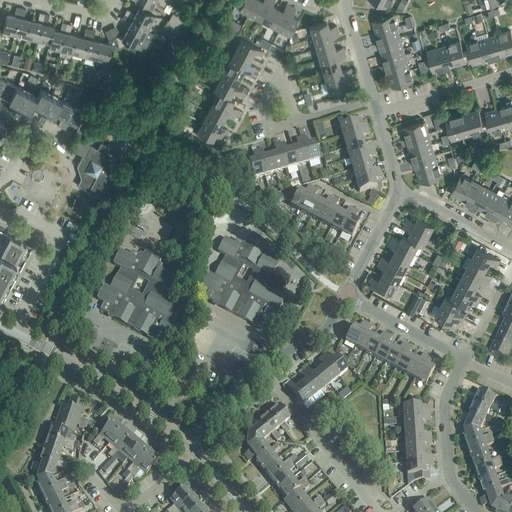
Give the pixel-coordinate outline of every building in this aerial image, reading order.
[(167,2),(162,0),(136,0),(153,9),(156,2),(165,7),(167,2)] [(249,14),(255,0),(242,0),(238,8),(249,14)] [(259,19),(268,0),(262,0),(263,1),(261,0),(255,0),(249,14),(259,19)] [(269,24),(277,8),(272,5),(274,0),(268,0),(259,19),(269,24)] [(371,0),(387,8),(391,0),(371,0)] [(165,7),(164,9),(169,12),(173,6),(173,5),(167,2),(165,7)] [(473,10),(471,6),(470,2),(464,4),(467,12),(473,10)] [(279,29),(291,6),(287,3),(283,11),(277,8),(269,24),(279,29)] [(14,35),(21,7),(16,6),(15,13),(15,16),(7,14),(2,32),(14,35)] [(290,35),(298,19),(292,16),(296,8),(291,6),(279,29),(290,35)] [(26,38),(30,20),(23,18),(23,15),(24,15),(26,9),(21,7),(14,35),(26,38)] [(127,9),(125,13),(150,27),(156,16),(139,7),(135,14),(133,13),(133,12),(127,9)] [(38,41),(45,13),(40,12),(38,19),(39,19),(38,22),(30,20),(26,38),(38,41)] [(484,20),(481,12),(473,15),(476,23),(484,20)] [(49,14),(45,13),(38,41),(49,44),(53,30),(54,26),(46,24),(47,21),(48,21),(49,14)] [(148,30),(150,27),(125,13),(122,18),(129,21),(129,20),(132,22),(128,29),(144,37),(149,40),(153,33),(148,30)] [(180,26),(184,19),(173,13),(169,20),(180,26)] [(397,26),(394,14),(372,21),(376,32),(397,26)] [(185,29),(180,27),(180,26),(169,20),(165,27),(182,36),(185,29)] [(310,26),(313,37),(338,30),(337,25),(329,27),(327,21),(310,26)] [(60,51),(67,23),(62,22),(61,28),(61,29),(61,31),(53,30),(49,44),(48,48),(60,51)] [(234,30),(237,25),(230,22),(227,26),(234,30)] [(72,54),(76,36),(69,34),(69,31),(70,31),(72,24),(67,23),(60,51),(72,54)] [(400,37),(397,26),(376,32),(379,43),(400,37)] [(84,57),(91,29),(86,28),(84,34),(85,35),(84,37),(76,36),(72,54),(84,57)] [(95,60),(100,41),(92,39),(93,37),(94,37),(95,30),(91,29),(84,57),(95,60)] [(139,48),(144,37),(128,29),(124,36),(121,34),(115,37),(119,47),(125,44),(126,42),(139,48)] [(340,35),(338,30),(313,37),(316,48),(333,43),(332,37),(340,35)] [(511,53),(511,34),(511,30),(499,34),(506,55),(511,53)] [(506,55),(499,34),(489,37),(495,58),(506,55)] [(114,49),(119,47),(115,37),(108,41),(108,43),(100,41),(95,60),(107,62),(111,49),(114,49)] [(403,47),(400,37),(379,43),(382,54),(403,47)] [(495,58),(489,37),(478,40),(484,61),(495,58)] [(241,38),(236,49),(251,57),(254,52),(262,56),(264,51),(241,38)] [(173,53),(175,54),(180,43),(179,42),(173,39),(167,50),(173,53)] [(218,52),(223,42),(217,39),(212,49),(218,52)] [(484,61),(478,40),(466,43),(472,65),(484,61)] [(266,41),(263,47),(269,50),(270,47),(272,44),(266,41)] [(467,62),(460,41),(449,44),(455,66),(467,62)] [(335,49),(333,43),(316,48),(319,59),(345,52),(343,47),(335,49)] [(455,66),(449,44),(438,47),(444,69),(455,66)] [(411,52),(405,53),(403,47),(382,54),(385,65),(407,58),(407,59),(413,57),(411,52)] [(444,69),(438,47),(427,51),(433,72),(444,69)] [(212,62),(218,52),(212,49),(207,59),(212,62)] [(249,63),(251,57),(236,49),(230,59),(253,71),(256,67),(249,63)] [(346,57),(345,52),(319,59),(323,70),(340,65),(338,59),(346,57)] [(0,61),(6,64),(8,56),(0,53),(0,61)] [(12,64),(18,66),(20,55),(15,54),(12,64)] [(32,57),(26,56),(23,67),(29,69),(32,57)] [(410,69),(407,59),(407,58),(385,65),(389,76),(410,69)] [(253,71),(230,59),(225,69),(241,77),(244,72),(251,76),(253,71)] [(41,72),(44,63),(35,61),(33,70),(41,72)] [(342,71),(340,65),(323,70),(326,81),(351,74),(350,69),(342,71)] [(238,83),(241,77),(225,69),(220,79),(243,91),(245,87),(238,83)] [(413,81),(410,69),(389,76),(392,87),(413,81)] [(79,72),(73,70),(70,79),(77,81),(79,72)] [(78,82),(84,83),(87,71),(81,70),(78,82)] [(345,81),(353,79),(351,74),(326,81),(329,92),(331,92),(337,90),(346,87),(345,81)] [(98,86),(100,77),(92,75),(90,84),(98,86)] [(243,91),(220,79),(214,89),(218,92),(219,91),(230,97),(233,92),(240,96),(243,91)] [(9,99),(16,86),(5,80),(0,89),(0,99),(2,95),(9,99)] [(37,97),(16,86),(9,99),(30,110),(34,103),(34,102),(37,97)] [(62,100),(51,95),(41,90),(37,97),(34,102),(34,103),(55,114),(62,100)] [(234,100),(230,97),(219,91),(218,92),(213,101),(236,114),(239,109),(231,105),(234,100)] [(62,127),(73,106),(62,100),(55,114),(62,117),(58,125),(62,127)] [(236,114),(213,101),(208,111),(223,120),(226,114),(234,118),(236,114)] [(511,127),(511,122),(507,105),(496,109),(502,130),(511,127)] [(76,125),(84,111),(73,106),(62,127),(66,129),(70,121),(76,125)] [(485,131),(480,113),(479,109),(467,113),(474,134),(485,131)] [(502,130),(496,109),(485,112),(491,133),(502,130)] [(173,125),(181,128),(187,114),(180,111),(173,125)] [(221,125),(223,120),(208,111),(202,121),(225,134),(228,129),(221,125)] [(474,134),(467,113),(457,116),(463,137),(474,134)] [(463,137),(457,116),(445,119),(451,141),(463,137)] [(225,134),(202,121),(197,132),(213,140),(216,134),(223,138),(225,134)] [(428,133),(425,121),(404,127),(407,139),(428,133)] [(359,128),(357,122),(340,127),(343,138),(368,131),(367,126),(359,128)] [(370,136),(368,131),(343,138),(346,149),(363,144),(362,138),(370,136)] [(432,143),(428,133),(407,139),(410,150),(432,143)] [(101,197),(122,158),(107,151),(110,146),(101,142),(97,148),(78,137),(72,149),(83,154),(77,165),(81,178),(77,184),(101,197)] [(306,137),(301,138),(308,164),(319,160),(314,143),(308,145),(306,137)] [(308,164),(301,138),(296,140),(298,148),(292,150),(297,167),(308,164)] [(297,167),(292,150),(286,151),(284,143),(279,145),(286,170),(297,167)] [(435,154),(432,143),(410,150),(414,161),(435,154)] [(365,150),(363,144),(346,149),(349,160),(375,152),(373,147),(365,150)] [(286,170),(279,145),(274,146),(276,154),(270,156),(275,173),(286,170)] [(275,173),(270,156),(264,158),(262,150),(257,151),(264,177),(275,173)] [(264,177),(257,151),(252,153),(254,161),(248,163),(253,180),(264,177)] [(376,157),(375,152),(349,160),(353,171),(370,166),(368,160),(376,157)] [(438,165),(435,154),(414,161),(417,171),(438,165)] [(442,177),(438,165),(417,171),(420,183),(442,177)] [(371,172),(370,166),(353,171),(356,182),(381,174),(379,169),(371,172)] [(382,179),(381,174),(356,182),(359,193),(376,188),(374,182),(382,179)] [(461,199),(472,179),(461,174),(451,194),(461,199)] [(471,205),(482,185),(472,179),(461,199),(471,205)] [(481,210),(492,190),(482,185),(471,205),(481,210)] [(301,212),(313,189),(309,187),(305,194),(299,191),(291,207),(301,212)] [(311,218),(319,202),(314,199),(318,192),(313,189),(301,212),(311,218)] [(491,215),(502,196),(492,190),(481,210),(491,215)] [(372,191),(368,197),(370,198),(366,205),(371,208),(378,194),(372,191)] [(284,203),(281,194),(271,197),(274,206),(284,203)] [(501,221),(511,201),(502,196),(491,215),(501,221)] [(321,223),(333,200),(329,197),(325,205),(319,202),(311,218),(321,223)] [(79,214),(83,205),(72,200),(68,209),(79,214)] [(331,228),(340,213),(334,210),(338,202),(333,200),(321,223),(331,228)] [(511,226),(511,225),(511,200),(511,201),(501,221),(511,226)] [(341,234),(354,211),(349,208),(345,215),(340,213),(331,228),(341,234)] [(234,210),(233,211),(227,219),(247,233),(253,223),(234,210)] [(352,239),(360,223),(354,220),(358,213),(354,211),(341,234),(352,239)] [(429,235),(434,225),(419,216),(416,222),(408,218),(406,223),(429,235)] [(429,235),(406,223),(403,228),(411,231),(408,237),(419,243),(424,245),(429,235)] [(0,298),(3,300),(33,246),(15,236),(14,234),(10,232),(9,233),(5,231),(4,229),(1,227),(0,227),(0,298)] [(414,253),(419,243),(408,237),(404,234),(401,240),(393,236),(391,241),(414,253)] [(236,240),(235,240),(234,243),(225,239),(221,246),(222,247),(218,254),(225,257),(218,271),(219,271),(216,277),(209,274),(205,281),(206,282),(202,289),(208,292),(204,298),(207,300),(225,309),(224,310),(245,321),(246,320),(258,327),(266,331),(270,324),(276,328),(279,321),(280,321),(284,314),(277,310),(281,304),(282,305),(286,297),(264,286),(269,277),(271,278),(275,271),(274,270),(278,263),(265,256),(266,253),(263,252),(265,248),(257,243),(257,244),(249,240),(246,246),(236,240)] [(414,253),(391,241),(388,245),(396,249),(393,255),(409,263),(414,253)] [(441,244),(437,252),(443,254),(447,247),(441,244)] [(477,248),(472,258),(488,266),(490,261),(498,265),(500,260),(477,248)] [(161,260),(152,256),(152,257),(144,253),(141,258),(131,252),(129,256),(120,251),(116,258),(117,259),(114,266),(120,269),(113,283),(114,283),(111,290),(104,286),(100,293),(101,294),(98,301),(103,304),(100,311),(120,321),(120,322),(141,334),(141,333),(162,343),(165,337),(171,340),(175,333),(176,333),(180,326),(173,322),(176,316),(177,317),(181,309),(160,298),(164,289),(166,290),(170,283),(169,282),(173,275),(160,269),(162,266),(159,264),(161,260)] [(439,265),(444,256),(438,253),(434,262),(439,265)] [(403,273),(409,263),(393,255),(390,260),(382,256),(380,261),(403,273)] [(488,266),(472,258),(468,256),(463,266),(466,268),(490,280),(492,276),(485,272),(488,266)] [(403,273),(380,261),(378,265),(385,269),(382,275),(398,283),(403,273)] [(315,284),(297,268),(281,286),(299,302),(315,284)] [(490,280),(466,268),(461,278),(477,286),(480,281),(487,285),(490,280)] [(392,294),(398,283),(382,275),(379,280),(372,276),(369,281),(392,294)] [(474,292),(477,286),(461,278),(456,288),(479,300),(481,296),(474,292)] [(456,288),(451,298),(450,298),(462,304),(466,307),(469,301),(476,305),(479,300),(456,288)] [(409,306),(406,312),(412,316),(416,309),(422,296),(416,293),(409,306)] [(429,300),(422,296),(416,309),(422,313),(426,305),(429,300)] [(459,310),(462,304),(450,298),(451,298),(446,296),(441,306),(464,318),(466,314),(459,310)] [(464,318),(441,306),(435,316),(451,325),(454,319),(461,323),(464,318)] [(511,309),(508,308),(503,319),(506,320),(511,322),(511,309)] [(511,322),(506,320),(501,331),(511,336),(511,322)] [(355,348),(367,325),(363,322),(359,330),(353,327),(345,343),(355,348)] [(365,353),(374,338),(368,335),(372,327),(367,325),(355,348),(365,353)] [(511,336),(501,331),(495,342),(511,349),(511,336)] [(375,359),(388,336),(383,333),(379,341),(374,338),(365,353),(375,359)] [(385,364),(394,348),(388,345),(392,338),(388,336),(375,359),(385,364)] [(511,359),(510,359),(511,353),(511,349),(495,342),(490,353),(511,363),(511,359)] [(395,370),(408,346),(403,344),(399,351),(394,348),(385,364),(395,370)] [(405,375),(414,359),(408,356),(412,349),(408,346),(395,370),(405,375)] [(326,355),(322,358),(338,378),(347,371),(336,357),(331,361),(326,355)] [(415,380),(428,357),(423,355),(419,362),(414,359),(405,375),(415,380)] [(426,386),(434,370),(428,367),(432,360),(428,357),(415,380),(426,386)] [(167,366),(170,361),(165,358),(162,363),(167,366)] [(338,378),(322,358),(318,361),(323,368),(318,372),(329,386),(338,378)] [(329,386),(318,372),(313,375),(308,369),(304,372),(321,393),(329,386)] [(321,393),(304,372),(300,376),(305,382),(300,386),(312,400),(321,393)] [(312,400),(300,386),(296,390),(290,383),(286,387),(303,407),(312,400)] [(385,388),(380,385),(376,391),(382,394),(385,388)] [(345,399),(351,394),(346,389),(341,394),(345,399)] [(480,391),(475,403),(490,410),(499,414),(501,410),(492,405),(496,399),(480,391)] [(430,400),(425,397),(422,402),(427,405),(430,400)] [(62,405),(58,417),(87,426),(88,422),(79,419),(84,404),(71,400),(68,407),(62,405)] [(487,416),(490,410),(475,403),(470,414),(472,415),(485,421),(494,425),(496,421),(487,416)] [(403,407),(403,419),(430,417),(429,412),(421,413),(420,406),(403,407)] [(279,407),(269,414),(280,428),(286,435),(290,432),(284,424),(290,420),(279,407)] [(274,432),(280,428),(269,414),(260,422),(261,424),(262,424),(271,435),(277,443),(281,440),(274,432)] [(480,431),(485,421),(472,415),(469,421),(466,420),(467,417),(463,415),(460,422),(467,426),(465,431),(466,436),(480,431)] [(58,417),(54,428),(68,433),(73,435),(76,426),(79,427),(78,429),(85,431),(86,427),(87,426),(58,417)] [(430,422),(430,417),(403,419),(404,430),(422,429),(422,423),(430,422)] [(262,424),(261,424),(256,429),(254,426),(256,424),(253,421),(247,426),(252,432),(248,435),(247,441),(261,442),(271,435),(262,424)] [(109,444),(121,430),(111,422),(93,444),(97,447),(103,440),(109,444)] [(65,440),(68,433),(54,428),(52,427),(48,439),(73,447),(75,443),(65,440)] [(422,435),(422,429),(404,430),(405,442),(431,440),(431,435),(422,435)] [(112,460),(130,438),(121,430),(109,444),(114,449),(108,456),(112,460)] [(468,449),(493,440),(492,435),(482,438),(480,431),(466,436),(464,437),(468,449)] [(127,460),(139,445),(130,438),(112,460),(115,463),(122,455),(127,460)] [(73,447),(48,439),(44,450),(60,456),(62,449),(71,452),(73,447)] [(431,445),(431,440),(405,442),(405,453),(423,452),(423,446),(431,445)] [(495,444),(493,440),(468,449),(472,460),(488,454),(486,448),(495,444)] [(258,461),(269,451),(261,442),(247,441),(247,447),(250,451),(244,456),(249,462),(252,459),(250,457),(253,455),(258,460),(258,461)] [(130,475),(149,453),(139,445),(127,460),(133,464),(126,472),(130,475)] [(276,445),(269,451),(258,461),(258,460),(255,462),(263,472),(276,461),(272,455),(279,449),(276,445)] [(57,462),(60,456),(44,450),(40,462),(42,463),(42,462),(56,467),(65,470),(67,466),(57,462)] [(424,458),(423,452),(405,453),(406,464),(432,463),(432,458),(424,458)] [(158,461),(149,453),(130,475),(134,478),(140,471),(146,475),(158,461)] [(476,471),(501,462),(500,458),(490,461),(488,454),(472,460),(476,471)] [(303,456),(292,465),(295,468),(297,471),(308,461),(303,456)] [(292,464),(291,464),(289,460),(281,467),(276,461),(263,472),(271,481),(292,464)] [(52,478),(56,467),(42,462),(42,463),(40,469),(37,468),(38,465),(33,464),(31,471),(38,474),(36,479),(39,484),(52,478)] [(494,470),(503,467),(501,462),(476,471),(480,483),(496,477),(494,470)] [(424,468),(433,468),(432,463),(406,464),(407,476),(413,476),(414,482),(429,481),(428,474),(425,474),(424,468)] [(295,468),(292,465),(292,464),(271,481),(278,490),(292,480),(287,474),(295,468)] [(126,480),(130,475),(126,472),(122,477),(126,480)] [(128,485),(134,478),(130,475),(126,480),(124,483),(128,485)] [(498,484),(496,477),(480,483),(484,494),(487,494),(486,493),(500,489),(509,485),(508,481),(498,484)] [(42,497),(66,485),(64,481),(55,485),(52,478),(39,484),(36,485),(42,497)] [(286,500),(307,483),(304,479),(296,485),(292,480),(278,490),(286,500)] [(310,487),(307,483),(286,500),(283,502),(291,511),(307,499),(301,491),(303,490),(304,491),(310,487)] [(68,489),(66,485),(42,497),(47,507),(62,500),(59,494),(68,489)] [(174,511),(192,498),(184,489),(170,500),(174,506),(167,511),(174,511)] [(496,511),(497,511),(504,500),(500,489),(486,493),(487,494),(489,500),(486,501),(485,498),(480,500),(483,507),(490,505),(492,510),(496,511)] [(333,494),(324,501),(328,507),(337,499),(333,494)] [(510,511),(511,511),(511,497),(506,495),(504,500),(497,511),(510,511)] [(194,511),(199,508),(192,498),(174,511),(194,511)] [(291,511),(309,511),(322,502),(319,498),(313,502),(315,504),(312,506),(307,499),(291,511)] [(49,511),(65,511),(76,507),(74,502),(65,507),(62,500),(47,507),(49,511)] [(432,511),(435,510),(428,500),(413,511),(432,511)] [(325,506),(322,502),(309,511),(317,511),(316,510),(318,509),(320,510),(325,506)]
